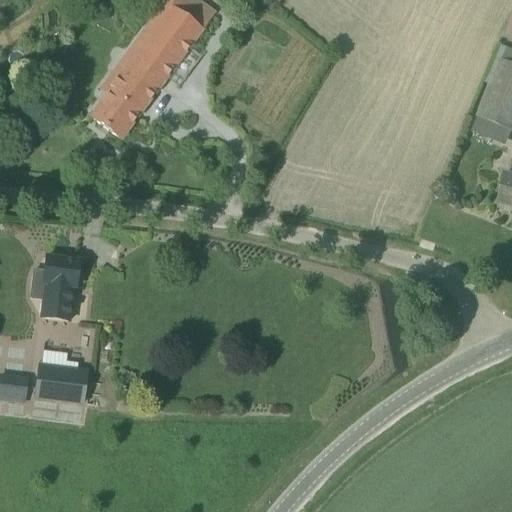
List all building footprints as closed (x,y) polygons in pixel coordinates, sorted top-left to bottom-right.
[(168,0),(101,91),(107,96),(90,119),(120,141),(172,70),(187,49),(213,14),(194,0),(168,0)] [(511,132),(511,51),(498,46),(484,83),(488,85),(475,118),(511,132)] [(187,49),(172,70),(186,79),(201,59),(187,49)] [(511,175),(505,174),(498,205),(511,207),(511,175)] [(45,259),(42,286),(45,286),(40,320),(68,323),(72,290),(75,290),(78,263),(45,259)] [(86,374),(38,368),(34,399),(82,405),(86,374)] [(0,401),(23,404),(26,382),(0,378),(0,401)]
